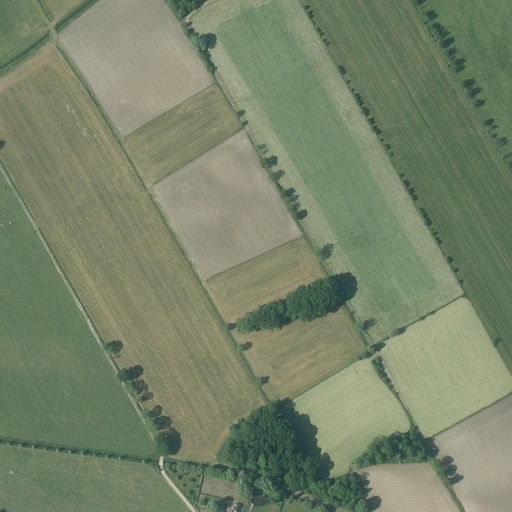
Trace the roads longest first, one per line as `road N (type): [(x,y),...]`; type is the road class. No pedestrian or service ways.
road 1 (track): [(426,442),(246,128),(151,188)]
road 2 (track): [(161,453),(220,457),(240,434),(280,412),(151,188)]
road 3 (track): [(151,188),(37,0)]
road 4 (track): [(246,128),(188,25),(214,0)]
road 5 (track): [(151,188),(74,200),(32,224)]
